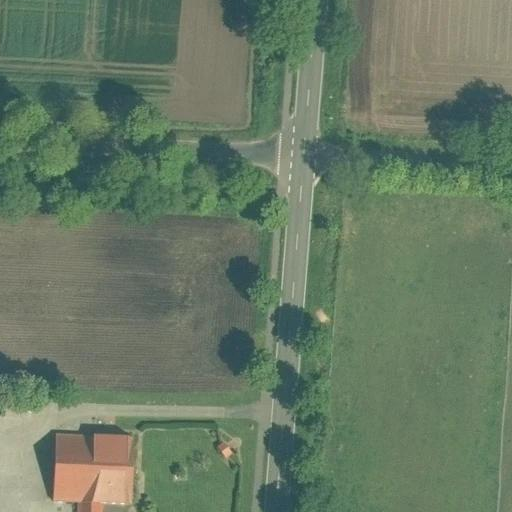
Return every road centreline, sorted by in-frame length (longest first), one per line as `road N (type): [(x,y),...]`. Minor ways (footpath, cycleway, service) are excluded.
road 1 (tertiary): [(301,156),(275,511)]
road 2 (unclassified): [(0,142),(301,156)]
road 3 (unclassified): [(301,156),(511,165)]
road 4 (tertiary): [(315,0),(301,156)]
